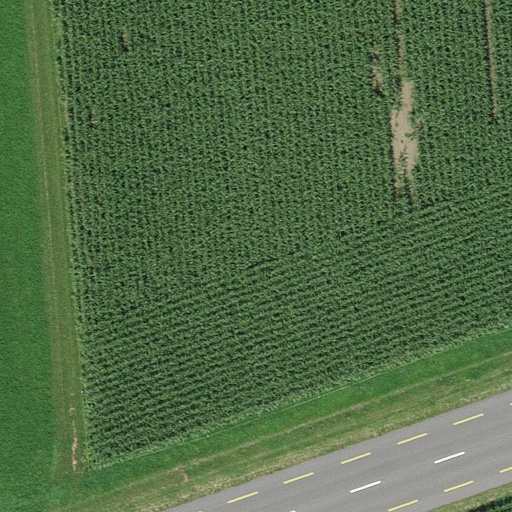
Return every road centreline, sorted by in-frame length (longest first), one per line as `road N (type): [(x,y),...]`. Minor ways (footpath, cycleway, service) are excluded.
road 1 (track): [(511,371),(107,511)]
road 2 (primary): [(339,511),(511,452)]
